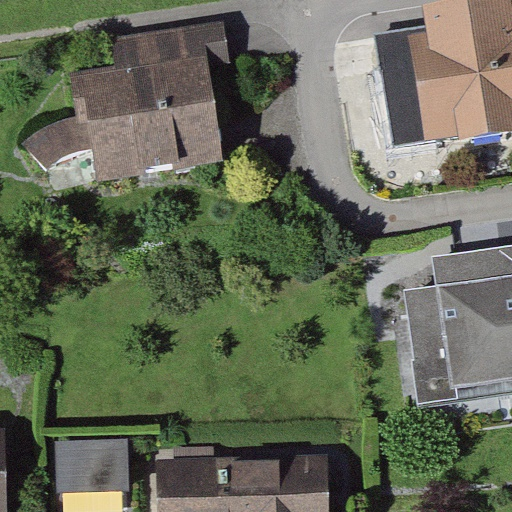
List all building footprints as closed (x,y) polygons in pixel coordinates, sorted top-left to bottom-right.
[(511,19),(392,40),(414,168),(511,151),(511,19)] [(201,55),(70,78),(92,203),(224,180),(201,55)] [(511,245),(432,257),(436,287),(405,291),(421,407),(511,395),(511,245)] [(57,495),(131,492),(129,440),(55,442),(57,495)] [(330,511),(329,456),(158,460),(159,511),(330,511)]
